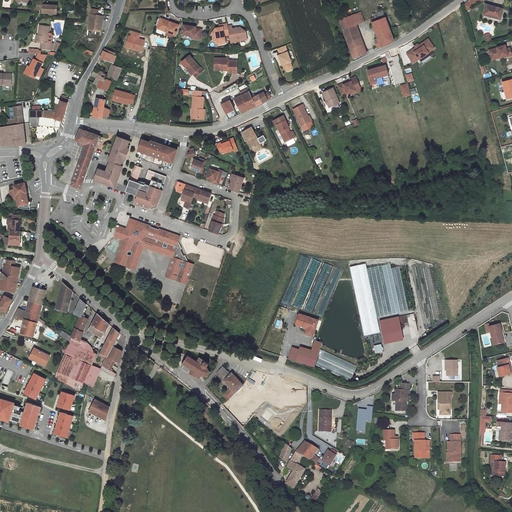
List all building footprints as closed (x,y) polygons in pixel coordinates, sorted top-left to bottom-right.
[(43,4),(44,1),(37,0),(36,7),(43,8),(43,10),(42,12),(57,13),(57,6),(43,4)] [(475,2),(483,0),(469,0),(464,4),(466,11),(470,10),(469,7),(475,2)] [(486,4),(483,14),(500,19),(503,9),(486,4)] [(100,31),(104,10),(92,8),(88,29),(100,31)] [(375,17),(371,18),(378,38),(375,40),(378,47),(381,46),(382,47),(394,41),(383,10),(373,14),(375,17)] [(356,14),(339,20),(350,49),(362,45),(354,25),(360,23),(356,14)] [(175,35),(179,25),(170,21),(169,23),(160,20),(156,32),(165,35),(165,34),(166,31),(175,35)] [(212,35),(213,38),(218,42),(225,40),(224,35),(229,35),(228,26),(227,24),(219,25),(220,27),(220,30),(218,30),(216,30),(212,35)] [(50,26),(39,25),(38,35),(37,35),(36,41),(41,42),(40,48),(52,50),(53,43),(51,43),(52,35),(51,33),(49,33),(50,26)] [(183,25),(182,34),(194,36),(194,38),(200,39),(202,29),(196,28),(196,27),(183,25)] [(229,35),(231,42),(247,39),(245,31),(241,28),(236,29),(236,28),(232,29),(231,25),(228,26),(229,35)] [(102,40),(104,32),(100,31),(88,29),(86,44),(99,46),(102,40)] [(145,40),(139,38),(141,34),(132,31),(131,36),(130,35),(126,47),(142,51),(145,40)] [(415,48),(406,54),(412,63),(418,59),(427,53),(434,48),(428,39),(418,46),(415,48)] [(362,45),(350,49),(353,58),(365,54),(362,45)] [(497,48),(489,50),(491,58),(499,56),(500,58),(504,56),(504,58),(511,55),(510,48),(506,49),(505,45),(497,47),(497,48)] [(285,46),(277,48),(280,55),(278,55),(282,65),(290,62),(291,62),(285,46)] [(114,60),(117,53),(104,48),(100,58),(113,63),(109,71),(119,74),(122,68),(119,67),(120,62),(114,60)] [(429,55),(427,53),(418,59),(420,61),(429,55)] [(35,78),(47,55),(38,54),(35,60),(34,59),(30,66),(27,65),(24,73),(35,78)] [(189,55),(181,62),(190,72),(191,71),(193,74),(196,77),(203,70),(201,67),(200,68),(189,55)] [(229,58),(215,58),(214,64),(220,64),(219,70),(226,70),(226,69),(228,69),(228,70),(228,72),(233,73),(233,71),(237,72),(237,61),(229,60),(229,58)] [(376,68),(367,70),(371,84),(377,82),(376,78),(383,76),(388,75),(386,65),(379,67),(376,68)] [(100,79),(102,73),(95,68),(91,74),(98,79),(100,79)] [(117,80),(119,74),(109,71),(107,77),(117,80)] [(0,84),(12,85),(12,76),(3,75),(3,74),(0,73),(0,84)] [(355,89),(360,87),(355,77),(350,79),(350,80),(351,81),(344,85),(343,83),(337,86),(342,96),(347,93),(347,94),(351,92),(355,90),(355,89)] [(100,79),(97,87),(101,89),(102,88),(108,90),(111,81),(105,79),(104,81),(100,79)] [(511,79),(503,82),(502,82),(507,99),(508,99),(511,97),(511,79)] [(411,95),(408,84),(401,86),(404,97),(411,95)] [(339,103),(333,88),(323,92),(326,101),(325,101),(326,104),(327,104),(329,107),(339,103)] [(135,95),(115,90),(113,100),(122,102),(122,100),(128,102),(132,103),(135,95)] [(193,118),(204,119),(204,109),(203,109),(204,97),(201,97),(201,91),(195,90),(194,90),(192,109),(194,109),(193,118)] [(241,95),(234,99),(242,113),(255,106),(250,96),(251,96),(249,92),(241,95)] [(255,94),(251,96),(250,96),(255,106),(262,103),(271,98),(268,92),(265,94),(264,92),(256,96),(255,94)] [(62,121),(68,103),(67,103),(68,99),(66,98),(62,97),(59,105),(56,104),(54,110),(55,111),(55,112),(44,111),(43,116),(42,116),(38,117),(29,117),(30,126),(37,126),(36,123),(40,123),(40,124),(54,126),(55,118),(62,121)] [(96,98),(93,116),(101,118),(102,116),(103,117),(106,108),(104,107),(105,100),(96,98)] [(235,110),(230,101),(226,103),(221,105),(226,115),(235,110)] [(308,116),(304,108),(305,108),(303,104),(293,109),(301,126),(311,121),(308,116)] [(23,123),(21,105),(13,106),(15,118),(7,119),(8,126),(23,123)] [(235,110),(226,115),(228,119),(237,115),(235,110)] [(276,125),(285,120),(283,116),(272,121),(274,126),(276,125)] [(290,132),(288,128),(289,128),(285,120),(276,125),(285,142),(293,138),(290,132)] [(311,121),(301,126),(303,131),(313,126),(311,121)] [(26,145),(23,123),(8,126),(10,143),(11,145),(26,145)] [(10,143),(8,126),(0,127),(0,135),(0,138),(1,144),(10,143)] [(257,138),(251,127),(242,133),(246,140),(248,139),(253,148),(260,144),(260,143),(257,138)] [(71,185),(81,188),(84,179),(85,180),(87,174),(88,174),(93,160),(92,160),(94,155),(93,154),(98,139),(99,136),(80,129),(76,140),(80,142),(79,144),(85,147),(71,184),(71,185)] [(125,160),(127,156),(123,154),(124,151),(128,153),(132,142),(117,137),(108,161),(110,162),(106,172),(98,169),(94,180),(114,187),(116,183),(117,183),(119,176),(117,175),(118,172),(120,173),(123,166),(120,166),(123,159),(125,160)] [(236,151),(238,151),(233,138),(229,140),(229,141),(222,144),(221,143),(217,144),(219,151),(220,151),(223,150),(224,152),(224,153),(233,149),(233,151),(234,151),(236,151)] [(161,144),(150,140),(150,142),(142,139),(138,151),(143,153),(143,154),(142,154),(140,159),(167,168),(169,163),(167,162),(168,159),(173,161),(177,150),(161,144)] [(199,161),(195,160),(192,169),(203,173),(207,161),(200,158),(199,161)] [(158,204),(163,190),(160,189),(161,185),(162,183),(164,184),(166,176),(149,170),(146,178),(152,180),(150,185),(146,184),(144,184),(141,183),(141,185),(138,184),(138,182),(137,182),(142,167),(135,165),(126,189),(130,191),(130,193),(138,196),(135,203),(149,208),(150,208),(151,204),(154,203),(157,204),(158,204)] [(218,184),(223,171),(219,169),(218,171),(210,168),(207,178),(212,179),(215,181),(214,183),(218,184)] [(239,192),(244,178),(234,174),(231,184),(229,188),(239,192)] [(183,194),(186,185),(177,181),(174,191),(183,194)] [(25,182),(14,185),(15,189),(10,190),(12,200),(17,199),(19,208),(24,209),(30,209),(30,205),(29,205),(26,193),(27,193),(25,182)] [(193,198),(197,188),(186,185),(183,194),(182,198),(186,199),(186,201),(184,206),(189,208),(193,198)] [(208,201),(211,193),(197,188),(193,198),(198,200),(199,198),(208,201)] [(21,215),(13,215),(12,218),(9,218),(8,219),(7,223),(8,225),(8,229),(12,229),(12,231),(20,231),(21,215)] [(215,215),(214,215),(209,230),(218,234),(224,218),(223,218),(215,215)] [(135,220),(130,219),(126,229),(131,231),(135,220)] [(174,234),(159,229),(159,230),(159,229),(158,230),(150,227),(151,226),(135,220),(131,231),(126,229),(119,226),(119,225),(118,225),(114,236),(123,239),(116,258),(125,261),(125,260),(129,261),(128,262),(137,265),(143,247),(146,240),(154,243),(152,250),(159,252),(159,250),(166,253),(166,255),(173,257),(168,271),(175,274),(176,272),(181,274),(180,276),(188,278),(193,266),(192,266),(192,264),(188,262),(185,256),(183,256),(180,249),(182,249),(180,245),(178,244),(178,242),(172,240),(174,234)] [(11,231),(10,244),(20,244),(21,231),(20,231),(12,231),(11,231)] [(180,236),(174,234),(172,240),(178,242),(178,244),(180,245),(178,242),(180,236)] [(154,243),(146,240),(143,247),(152,250),(154,243)] [(125,261),(116,258),(115,262),(135,269),(137,265),(128,262),(129,261),(125,260),(125,261)] [(4,265),(3,273),(8,277),(8,281),(17,283),(20,268),(14,267),(15,261),(7,260),(6,265),(4,265)] [(365,263),(349,266),(362,335),(379,332),(377,317),(399,313),(390,263),(365,268),(365,263)] [(0,278),(0,279),(0,280),(0,289),(15,293),(17,283),(8,281),(8,277),(3,273),(0,271),(0,272),(0,278)] [(175,274),(168,271),(166,276),(186,284),(188,278),(180,276),(181,274),(176,272),(175,274)] [(73,291),(63,282),(55,308),(67,311),(73,291)] [(33,286),(29,301),(42,305),(46,290),(33,286)] [(0,303),(0,308),(6,312),(12,300),(5,295),(3,298),(0,303)] [(80,298),(74,314),(79,316),(81,316),(86,304),(80,298)] [(26,311),(39,315),(42,305),(29,301),(26,311)] [(24,320),(26,311),(19,308),(14,317),(19,319),(24,320)] [(24,320),(20,333),(33,336),(39,315),(26,311),(24,320)] [(407,315),(409,327),(416,326),(414,313),(407,315)] [(90,330),(87,335),(90,337),(93,332),(101,337),(109,324),(97,314),(91,325),(92,325),(89,330),(90,330)] [(313,330),(316,320),(299,314),(295,324),(300,325),(313,330)] [(77,321),(85,324),(88,319),(81,316),(79,316),(77,321)] [(403,339),(398,316),(379,320),(384,343),(403,339)] [(318,320),(316,320),(313,330),(300,325),(300,327),(307,329),(306,329),(314,332),(318,320)] [(77,321),(74,328),(83,331),(85,324),(77,321)] [(489,326),(494,344),(503,342),(502,340),(501,333),(502,333),(500,324),(489,326)] [(71,337),(79,340),(83,331),(74,328),(71,337)] [(113,328),(99,355),(105,359),(106,356),(107,357),(109,352),(113,346),(120,333),(113,328)] [(62,330),(60,335),(69,341),(71,337),(62,330)] [(79,340),(71,337),(69,341),(54,378),(81,391),(84,382),(91,385),(99,368),(91,365),(95,353),(94,352),(93,350),(91,346),(88,344),(79,340)] [(319,351),(321,344),(314,342),(312,349),(319,351)] [(383,352),(381,344),(374,346),(375,353),(383,352)] [(311,353),(292,347),(288,358),(314,367),(319,351),(312,349),(311,353)] [(34,348),(30,357),(38,361),(37,362),(45,366),(50,356),(34,348)] [(109,352),(107,357),(115,361),(119,363),(122,351),(117,348),(114,354),(111,353),(109,352)] [(322,350),(316,364),(350,380),(356,366),(322,350)] [(182,363),(183,363),(187,366),(187,367),(187,368),(188,367),(192,369),(189,373),(199,379),(201,375),(202,375),(202,376),(202,377),(203,376),(207,376),(207,377),(208,377),(207,376),(209,372),(210,372),(210,371),(209,371),(207,368),(208,367),(207,367),(209,363),(199,357),(197,361),(193,359),(194,358),(193,358),(192,358),(188,355),(187,355),(187,356),(183,363),(182,363)] [(102,365),(110,370),(115,361),(107,357),(106,356),(105,359),(102,365)] [(500,375),(510,373),(508,365),(510,364),(508,358),(497,360),(499,367),(497,367),(500,375)] [(457,360),(445,360),(445,364),(447,364),(447,370),(447,375),(457,375),(457,360)] [(223,368),(217,375),(218,376),(223,380),(228,373),(223,368)] [(8,384),(13,372),(9,370),(4,383),(8,384)] [(31,380),(28,386),(29,387),(28,388),(27,388),(24,393),(36,399),(38,395),(37,395),(43,382),(44,382),(46,379),(35,373),(32,378),(33,379),(32,380),(31,380)] [(232,375),(224,382),(229,388),(235,394),(243,387),(232,375)] [(253,380),(236,400),(246,408),(263,389),(253,380)] [(289,381),(287,388),(305,394),(308,387),(289,381)] [(396,394),(393,394),(392,401),(396,401),(396,411),(406,411),(406,401),(407,396),(408,396),(409,384),(401,384),(400,390),(396,390),(396,394)] [(228,400),(235,394),(229,388),(223,394),(228,400)] [(62,392),(61,397),(62,397),(61,401),(59,400),(58,406),(70,409),(71,406),(70,405),(72,399),(73,399),(74,395),(62,392)] [(452,392),(438,392),(438,403),(440,403),(440,409),(440,414),(450,414),(450,396),(452,396),(452,392)] [(511,392),(502,392),(501,392),(501,399),(502,399),(502,404),(501,412),(511,412),(511,392)] [(263,410),(274,419),(287,403),(275,394),(263,410)] [(0,415),(9,419),(21,422),(21,425),(32,429),(34,423),(35,424),(39,411),(38,411),(39,406),(28,403),(27,407),(24,406),(24,408),(21,407),(21,406),(14,404),(15,403),(0,398),(0,415)] [(109,406),(95,399),(89,411),(92,412),(104,419),(106,420),(109,406)] [(359,409),(358,414),(360,414),(358,429),(366,430),(367,421),(372,422),(373,407),(368,407),(367,410),(359,409)] [(331,411),(320,411),(319,431),(331,431),(331,411)] [(59,419),(56,426),(58,426),(57,428),(56,428),(54,433),(67,437),(68,433),(67,433),(71,419),(72,419),(73,416),(61,412),(59,417),(60,418),(60,419),(59,419)] [(263,425),(266,422),(256,413),(253,416),(263,425)] [(500,430),(499,439),(509,440),(509,431),(511,431),(511,422),(497,421),(497,428),(501,429),(501,430),(500,430)] [(384,431),(384,440),(386,440),(386,446),(390,446),(390,449),(397,449),(397,437),(394,437),(394,431),(384,431)] [(414,433),(414,441),(415,441),(415,458),(429,458),(429,441),(424,441),(424,433),(414,433)] [(447,453),(447,458),(453,458),(453,462),(460,462),(460,434),(451,435),(451,442),(449,442),(450,453),(448,453),(447,453)] [(297,451),(297,452),(303,456),(309,460),(318,449),(305,442),(304,441),(303,443),(304,443),(297,451)] [(291,449),(286,444),(280,457),(287,460),(291,449)] [(296,451),(290,461),(287,467),(289,468),(294,471),(297,465),(303,456),(297,452),(296,451)] [(328,451),(322,461),(330,466),(336,456),(328,451)] [(492,455),(491,467),(493,467),(494,467),(494,472),(498,472),(498,476),(503,476),(505,463),(501,462),(502,456),(492,455)] [(315,456),(310,461),(315,464),(319,459),(315,456)] [(297,465),(294,471),(286,484),(294,488),(305,470),(297,465)] [(318,489),(311,499),(316,503),(323,493),(318,489)]
